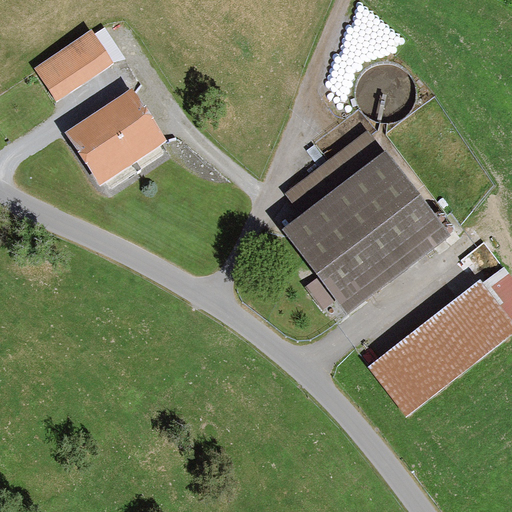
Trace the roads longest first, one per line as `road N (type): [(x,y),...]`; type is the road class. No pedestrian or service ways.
road 1 (residential): [(412,511),(338,410),(227,319),(0,188)]
road 2 (unknown): [(195,301),(251,235),(269,198)]
